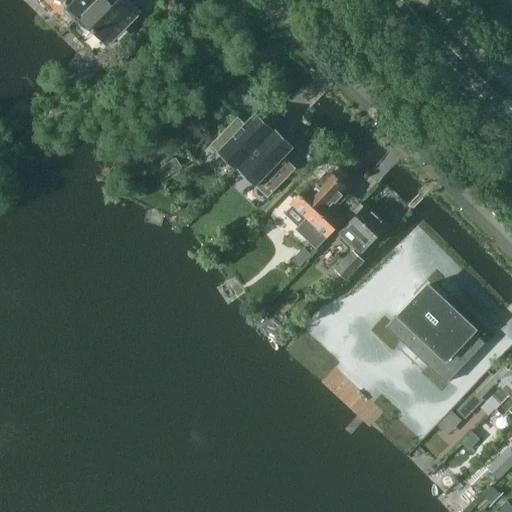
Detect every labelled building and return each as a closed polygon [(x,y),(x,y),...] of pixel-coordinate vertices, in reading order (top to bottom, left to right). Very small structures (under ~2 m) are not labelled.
[(60,0),(66,5),(64,6),(65,9),(67,13),(70,16),(72,19),(75,21),(95,0),(60,0)] [(123,0),(122,2),(120,0),(95,0),(75,21),(77,24),(80,26),(83,28),(87,30),(90,32),(91,30),(107,46),(115,37),(118,40),(127,32),(124,29),(140,12),(128,0),(123,0)] [(89,51),(71,76),(89,89),(107,64),(89,51)] [(221,134),(210,145),(217,152),(235,169),(274,130),(255,112),(244,123),(238,117),(221,134)] [(274,130),(235,169),(236,170),(238,169),(256,187),(268,175),(279,186),(296,168),(284,157),(294,147),(275,128),(274,130)] [(310,187),(292,205),(306,218),(295,230),(316,250),(327,238),(345,219),(333,208),(337,203),(340,206),(350,196),(346,192),(347,191),(330,174),(314,190),(310,187)] [(386,226),(365,207),(340,234),(361,253),(386,226)] [(304,248),(292,261),(299,268),(312,255),(304,248)] [(346,279),(363,261),(353,252),(336,270),(346,279)] [(474,330),(464,320),(428,286),(399,316),(445,360),(474,330)] [(360,361),(385,335),(355,306),(330,332),(360,361)] [(346,375),(358,362),(340,345),(328,357),(346,375)] [(494,377),(479,393),(486,400),(501,385),(510,394),(511,392),(511,364),(507,369),(502,370),(494,378),(494,377)] [(340,391),(347,397),(362,381),(356,375),(340,391)] [(382,430),(399,412),(365,380),(348,398),(382,430)] [(511,392),(510,394),(495,409),(503,416),(509,410),(511,413),(511,392)] [(406,414),(390,429),(407,446),(422,431),(406,414)] [(472,432),(462,443),(469,450),(479,439),(472,432)] [(511,451),(509,448),(488,468),(498,479),(511,465),(511,451)] [(494,488),(484,498),(491,504),(500,494),(494,488)] [(511,506),(506,501),(497,510),(498,511),(511,511),(511,506)]
